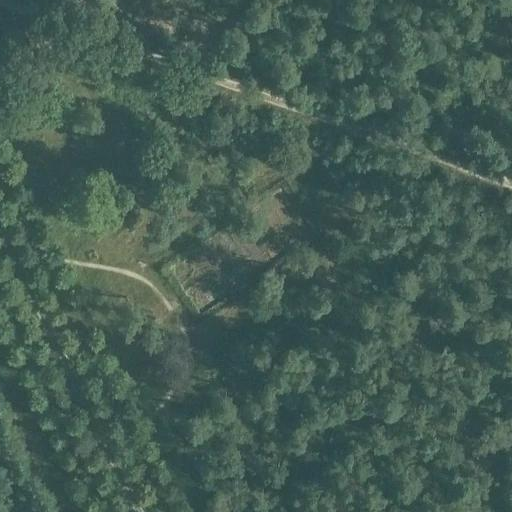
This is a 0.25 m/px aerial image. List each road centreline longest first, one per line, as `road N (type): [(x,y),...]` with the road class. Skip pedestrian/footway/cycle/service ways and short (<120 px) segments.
road 1 (track): [(8,0),(511,184)]
road 2 (track): [(0,249),(130,511)]
